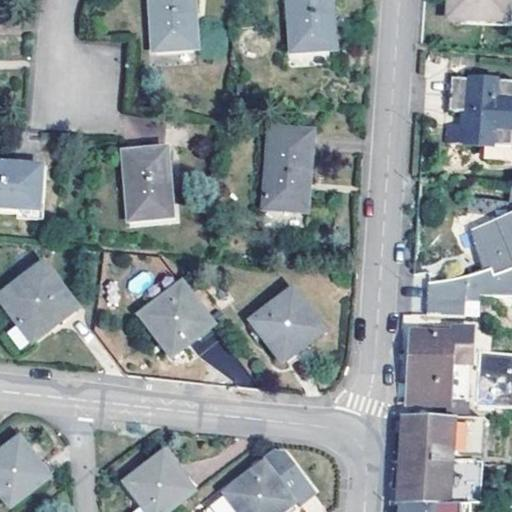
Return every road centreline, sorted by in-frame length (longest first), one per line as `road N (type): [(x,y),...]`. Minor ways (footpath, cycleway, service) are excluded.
road 1 (residential): [(348,433),(372,380),(399,0)]
road 2 (residential): [(348,433),(80,399)]
